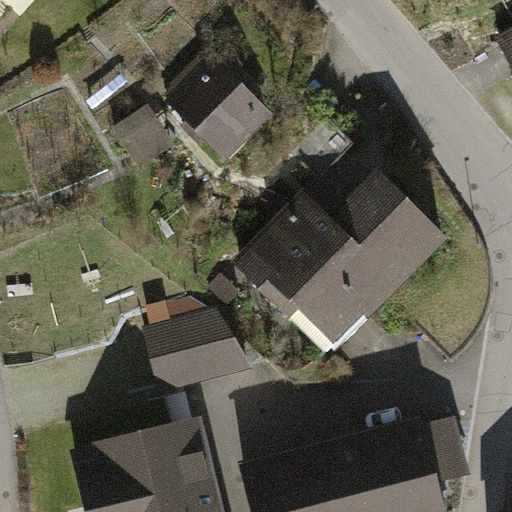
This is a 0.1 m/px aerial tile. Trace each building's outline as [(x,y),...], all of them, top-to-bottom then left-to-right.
[(0,0),(0,9),(9,0),(0,0)] [(511,42),(503,47),(511,63),(511,42)] [(274,115),(211,50),(165,95),(228,160),(274,115)] [(295,209),(240,264),(327,350),(443,234),(382,174),(321,235),(295,209)] [(217,313),(150,330),(163,387),(251,365),(217,313)] [(221,511),(201,419),(90,443),(92,452),(81,455),(93,511),(221,511)] [(467,473),(454,421),(249,472),(259,511),(445,511),(438,480),(467,473)]
